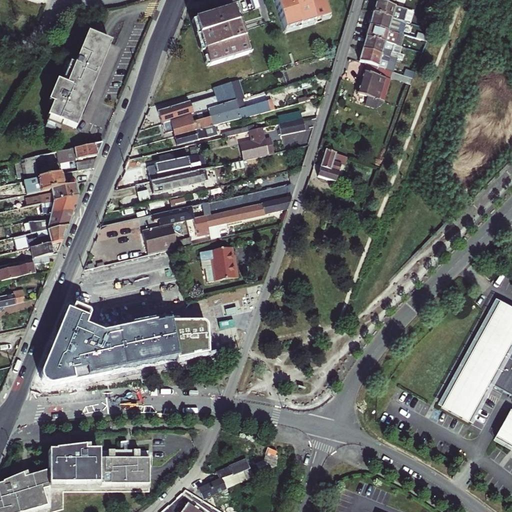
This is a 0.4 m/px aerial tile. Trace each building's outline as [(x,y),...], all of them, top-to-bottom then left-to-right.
[(273,0),(284,33),(329,17),(323,0),(273,0)] [(377,0),(377,2),(373,13),(402,22),(410,24),(414,12),(391,6),(393,1),(395,2),(395,0),(397,0),(400,1),(399,0),(377,0)] [(443,3),(435,1),(433,0),(431,0),(427,11),(437,15),(438,15),(443,3)] [(195,22),(209,68),(250,55),(236,9),(195,22)] [(373,13),(370,26),(400,35),(401,30),(399,29),(402,22),(373,13)] [(400,35),(370,26),(366,38),(393,46),(396,47),(400,35)] [(401,30),(400,35),(427,43),(429,38),(401,30)] [(110,45),(87,36),(86,38),(104,45),(100,55),(103,57),(87,96),(89,97),(110,45)] [(59,131),(62,124),(73,129),(77,120),(81,121),(91,98),(89,97),(87,96),(103,57),(100,55),(104,45),(86,38),(75,67),(69,65),(60,85),(56,83),(50,98),(56,100),(53,107),(45,126),(59,131)] [(366,38),(363,50),(392,58),(403,61),(404,56),(391,53),(393,46),(366,38)] [(392,58),(363,50),(359,62),(367,64),(387,70),(389,61),(392,61),(392,58)] [(423,54),(416,52),(412,64),(419,66),(423,54)] [(412,64),(409,63),(405,75),(414,78),(419,66),(412,64)] [(367,64),(365,72),(385,78),(378,100),(384,102),(391,77),(412,84),(414,78),(405,75),(387,70),(367,64)] [(358,94),(378,100),(385,78),(365,72),(358,94)] [(163,125),(234,103),(235,103),(230,84),(215,88),(218,100),(192,108),(191,106),(180,109),(180,106),(160,112),(163,125)] [(234,103),(163,125),(166,133),(174,130),(176,137),(213,127),(270,112),(267,104),(237,112),(234,103)] [(303,120),(279,125),(281,136),(305,130),(303,120)] [(215,136),(213,127),(176,137),(179,146),(215,136)] [(243,162),(274,155),(271,140),(265,141),(263,129),(250,132),(252,143),(240,146),(243,162)] [(69,151),(59,153),(61,164),(99,157),(105,143),(69,151)] [(348,158),(326,151),(318,176),(336,182),(341,166),(345,167),(348,158)] [(36,157),(38,168),(51,165),(49,155),(36,157)] [(151,183),(202,171),(200,165),(198,156),(175,161),(175,160),(155,165),(156,166),(149,167),(151,183)] [(39,176),(38,168),(36,157),(34,158),(18,161),(18,165),(26,164),(29,178),(39,176)] [(98,159),(77,163),(79,171),(94,168),(98,159)] [(204,183),(202,171),(151,183),(141,185),(146,205),(170,199),(169,195),(155,198),(154,194),(204,183)] [(63,174),(26,182),(29,195),(53,190),(65,187),(63,174)] [(45,205),(79,198),(77,185),(65,187),(53,190),(53,195),(20,202),(22,210),(45,205)] [(52,217),(75,212),(75,210),(79,198),(45,205),(47,214),(53,213),(53,214),(53,215),(52,217)] [(214,240),(211,228),(289,210),(293,198),(212,216),(200,219),(203,229),(204,236),(206,242),(214,240)] [(212,216),(209,203),(152,216),(154,222),(159,221),(160,227),(171,225),(186,222),(200,219),(212,216)] [(22,210),(23,219),(47,214),(45,205),(22,210)] [(0,214),(0,224),(23,219),(22,210),(0,214)] [(69,227),(75,212),(52,217),(50,224),(40,223),(39,218),(30,220),(34,235),(39,234),(69,227)] [(204,236),(203,229),(200,219),(186,222),(191,239),(204,236)] [(143,231),(148,255),(174,249),(177,249),(171,225),(160,227),(143,231)] [(25,237),(15,239),(18,252),(32,249),(51,245),(63,242),(69,227),(39,234),(40,240),(32,242),(31,240),(28,240),(27,237),(25,237)] [(16,229),(13,230),(15,239),(25,237),(24,232),(17,234),(16,229)] [(51,245),(32,249),(34,260),(36,259),(49,256),(54,255),(51,245)] [(234,247),(202,252),(203,262),(213,261),(213,267),(235,262),(235,256),(234,247)] [(0,282),(39,274),(37,266),(51,263),(49,256),(36,259),(37,263),(0,270),(0,282)] [(240,278),(238,264),(236,264),(235,262),(213,267),(215,282),(240,278)] [(131,297),(135,313),(145,311),(147,323),(186,314),(181,287),(131,297)] [(0,307),(17,304),(26,302),(24,290),(14,292),(14,295),(0,297),(0,307)] [(203,311),(226,306),(236,304),(234,293),(201,300),(203,311)] [(511,345),(508,343),(511,334),(511,311),(494,302),(489,311),(436,405),(463,420),(484,383),(511,398),(511,413),(506,410),(491,437),(511,449),(511,345)] [(244,315),(241,303),(236,304),(226,306),(228,319),(233,318),(244,315)] [(90,312),(71,304),(42,377),(43,380),(47,384),(51,386),(183,360),(208,355),(207,330),(207,324),(202,322),(161,322),(101,334),(86,328),(91,315),(90,312)] [(0,395),(9,369),(0,365),(0,395)] [(48,446),(48,466),(47,491),(64,491),(97,491),(98,450),(84,450),(84,446),(54,446),(54,447),(48,446)] [(151,450),(98,450),(97,491),(151,491),(151,450)] [(221,482),(200,491),(205,501),(242,484),(239,477),(251,471),(246,461),(218,474),(221,482)] [(258,468),(261,476),(270,472),(266,464),(258,468)] [(0,480),(0,511),(51,511),(64,509),(64,491),(47,491),(48,466),(23,473),(22,469),(1,475),(2,479),(0,480)]
